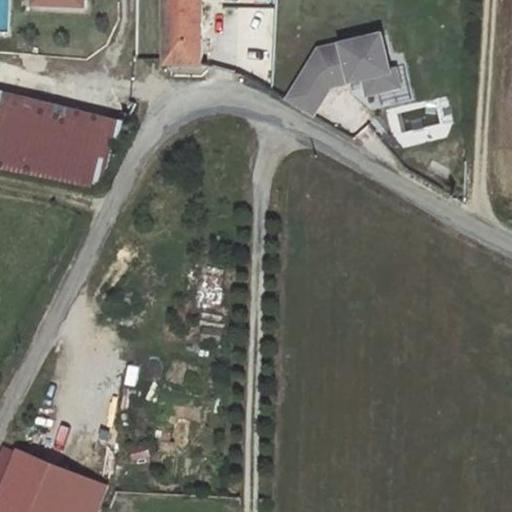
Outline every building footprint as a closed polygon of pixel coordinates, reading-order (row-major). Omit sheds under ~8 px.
[(0,0),(0,45),(16,47),(18,0),(0,0)] [(77,0),(76,46),(125,46),(126,0),(77,0)] [(160,0),(157,63),(192,61),(199,15),(244,17),(244,0),(160,0)] [(16,47),(0,45),(0,171),(17,175),(23,150),(9,149),(16,47)] [(305,119),(318,77),(283,58),(272,77),(241,60),(232,78),(305,119)] [(17,175),(88,189),(99,161),(23,150),(17,175)] [(8,463),(0,476),(0,511),(61,511),(71,491),(17,468),(8,463)] [(67,511),(71,491),(61,511),(67,511)]
